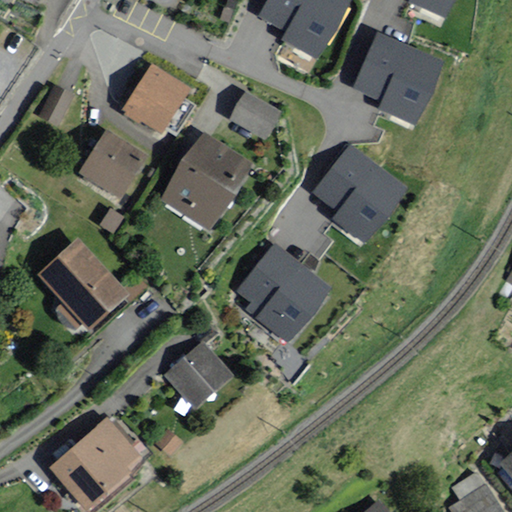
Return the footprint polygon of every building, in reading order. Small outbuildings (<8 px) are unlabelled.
[(267,0),(259,15),(286,31),(282,39),(317,59),(351,0),(267,0)] [(408,0),(408,2),(446,18),(453,0),(408,0)] [(380,31),(355,88),(382,100),(379,108),(415,124),(444,58),(380,31)] [(190,88),(152,63),(123,109),(161,133),(190,88)] [(71,95),(55,87),(42,114),(58,121),(71,95)] [(280,112),(245,93),(233,115),(269,134),(280,112)] [(120,197),(148,154),(108,128),(79,171),(120,197)] [(252,163),(204,132),(162,197),(211,228),(252,163)] [(337,210),(332,217),(365,242),(408,186),(352,144),(315,193),(337,210)] [(122,285),(77,238),(36,276),(61,302),(55,308),(76,330),(86,321),(96,332),(144,288),(132,276),(122,285)] [(276,242),(238,290),(261,309),(256,315),(289,341),(332,286),(276,242)] [(233,375),(202,342),(166,375),(196,408),(233,375)] [(142,460),(106,419),(50,468),(89,511),(95,511),(137,476),(131,469),(142,460)] [(184,443),(167,430),(157,444),(174,457),(184,443)] [(452,481),(459,497),(452,500),(457,511),(504,511),(483,466),(452,481)]
